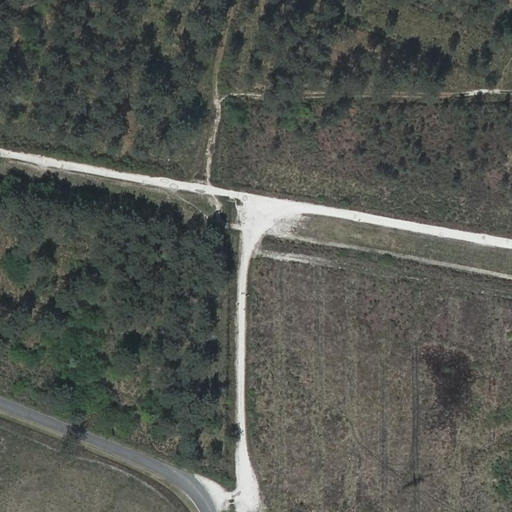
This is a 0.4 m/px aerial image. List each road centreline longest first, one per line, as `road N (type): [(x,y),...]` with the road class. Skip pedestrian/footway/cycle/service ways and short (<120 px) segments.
road 1 (track): [(511,246),(0,151)]
road 2 (track): [(194,490),(244,497),(247,197)]
road 3 (unclassified): [(0,404),(174,474),(209,511)]
